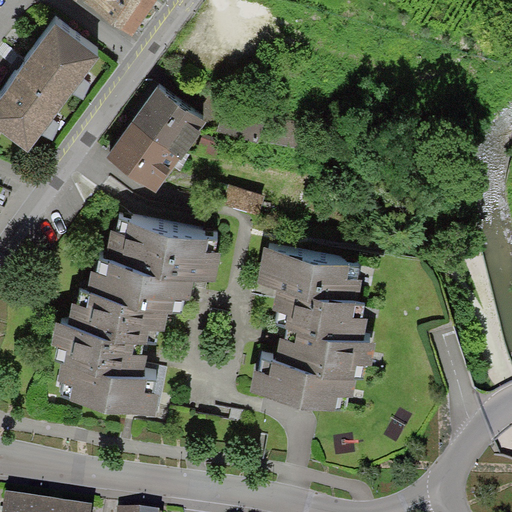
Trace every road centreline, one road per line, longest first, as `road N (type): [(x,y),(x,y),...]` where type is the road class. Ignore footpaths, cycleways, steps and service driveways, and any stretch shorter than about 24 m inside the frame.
road 1 (residential): [(181,0),(0,250)]
road 2 (residential): [(0,458),(206,488)]
road 3 (residential): [(206,488),(338,511)]
road 4 (residential): [(511,404),(432,492)]
